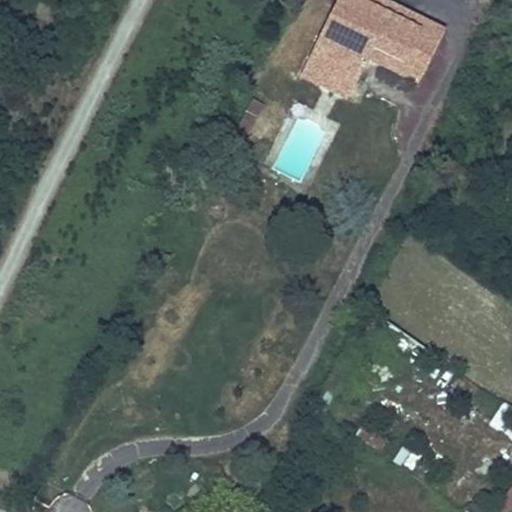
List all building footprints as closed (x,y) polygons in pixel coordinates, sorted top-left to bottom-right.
[(338,2),(306,64),(352,88),(368,59),(376,43),(387,49),(384,54),(423,75),(444,33),(416,19),(412,26),(386,13),(389,6),(377,0),(366,0),(359,13),(338,2)] [(339,0),(338,2),(359,13),(366,0),(339,0)] [(416,19),(389,6),(386,13),(412,26),(416,19)] [(376,43),(368,59),(418,86),(423,75),(384,54),(387,49),(376,43)] [(352,88),(306,64),(300,77),(346,102),(352,88)] [(253,99),(245,113),(256,119),(264,105),(253,99)] [(232,139),(223,154),(235,161),(243,145),(232,139)] [(156,163),(148,177),(172,189),(179,175),(156,163)] [(361,427),(354,439),(379,454),(386,442),(361,427)] [(401,448),(393,463),(412,474),(420,459),(401,448)] [(511,511),(511,486),(494,511),(511,511)]
